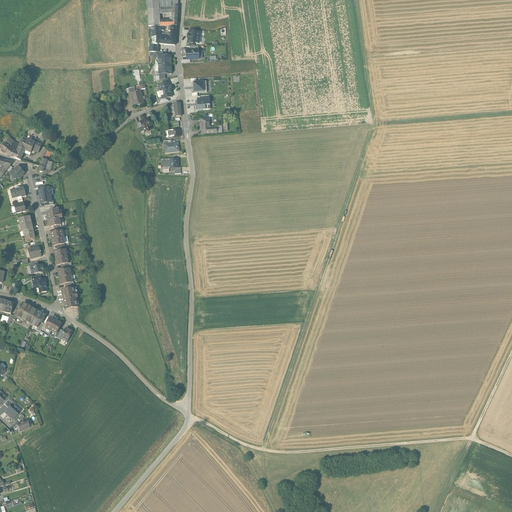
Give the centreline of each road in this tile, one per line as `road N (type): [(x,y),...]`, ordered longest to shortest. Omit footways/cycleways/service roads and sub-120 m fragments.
road 1 (track): [(357,0),(378,130),(262,449)]
road 2 (track): [(185,408),(195,422),(271,451),(464,438),(511,456)]
road 3 (residential): [(182,100),(193,180),(184,236),(185,408)]
road 4 (track): [(438,511),(511,351)]
road 5 (residential): [(57,311),(125,360),(158,397),(185,408)]
road 6 (residential): [(57,311),(26,166)]
road 7 (track): [(511,121),(378,130)]
road 8 (unclassified): [(185,408),(184,428),(115,511)]
